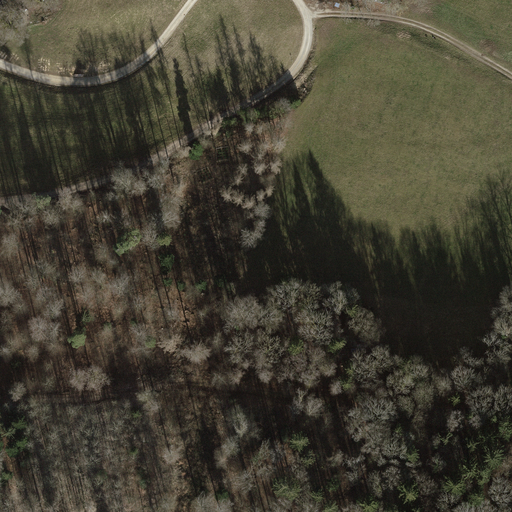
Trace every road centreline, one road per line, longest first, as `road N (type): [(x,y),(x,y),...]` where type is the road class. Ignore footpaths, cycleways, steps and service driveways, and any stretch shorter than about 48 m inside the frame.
road 1 (track): [(0,398),(226,384),(318,398),(511,450)]
road 2 (track): [(309,12),(308,37),(292,70),(249,101),(97,184),(0,204)]
road 3 (track): [(195,0),(145,57),(112,75),(66,79),(0,60)]
road 4 (track): [(511,77),(409,20),(309,12)]
